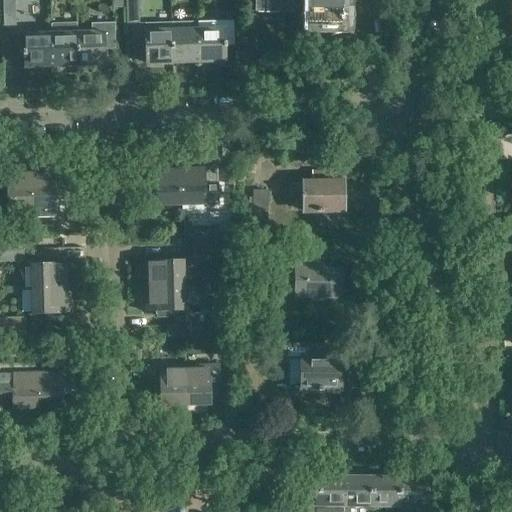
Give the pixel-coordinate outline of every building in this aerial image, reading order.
[(16,27),(15,0),(2,0),(4,27),(16,27)] [(126,0),(126,6),(127,30),(141,30),(140,6),(138,6),(138,0),(126,0)] [(254,0),(255,11),(293,11),(292,0),(306,0),(306,33),(346,34),(346,0),(254,0)] [(197,28),(198,61),(225,60),(225,45),(234,45),(234,21),(198,21),(198,28),(197,28)] [(78,32),(79,65),(105,64),(104,49),(115,49),(115,22),(91,23),(92,32),(78,32)] [(52,33),(53,66),(79,65),(78,32),(77,32),(77,23),(75,23),(51,23),(51,25),(50,25),(50,33),(52,33)] [(172,62),(171,29),(171,23),(145,23),(146,63),(172,62)] [(198,61),(197,28),(171,29),(172,62),(198,61)] [(52,33),(50,33),(26,34),(27,67),(53,66),(52,33)] [(178,166),(179,206),(218,205),(217,183),(204,184),(203,165),(178,166)] [(179,206),(178,166),(153,166),(153,206),(179,206)] [(32,169),(6,170),(7,210),(33,209),(32,169)] [(57,169),(32,169),(33,209),(33,217),(58,217),(58,208),(58,200),(67,199),(66,181),(57,181),(57,169)] [(343,211),(342,182),(327,182),(327,174),(286,175),(286,193),(268,193),(268,199),(287,199),(287,208),(304,208),(304,212),(343,211)] [(268,199),(268,193),(268,190),(254,190),(253,227),(267,228),(268,199)] [(215,245),(215,233),(191,233),(191,246),(215,245)] [(215,245),(216,257),(228,257),(227,233),(215,233),(215,245)] [(23,237),(0,237),(0,241),(0,249),(24,249),(23,237)] [(215,245),(191,246),(191,258),(216,257),(215,245)] [(0,249),(0,262),(24,261),(24,249),(0,249)] [(294,297),(342,298),(342,269),(324,268),(324,256),(292,255),(292,269),(295,269),(294,297)] [(143,261),(143,286),(183,285),(182,260),(143,261)] [(30,264),(30,289),(70,288),(69,263),(30,264)] [(183,285),(143,286),(144,311),(184,310),(183,285)] [(70,288),(30,289),(31,314),(70,314),(70,288)] [(214,325),(214,337),(227,337),(226,312),(214,313),(214,325)] [(214,325),(214,313),(190,313),(190,326),(214,325)] [(25,317),(2,318),(2,330),(26,329),(25,317)] [(214,325),(190,326),(190,338),(214,337),(214,325)] [(26,329),(2,330),(2,342),(26,341),(26,329)] [(341,346),(281,346),(281,361),(288,361),(288,388),(300,388),(341,389),(341,346)] [(60,368),(37,369),(37,409),(63,409),(62,393),(74,393),(73,363),(60,363),(60,368)] [(37,364),(0,364),(0,387),(11,387),(12,410),(37,409),(37,369),(37,364)] [(184,405),(183,365),(158,366),(159,406),(184,405)] [(183,365),(184,405),(210,405),(209,393),(219,393),(218,365),(183,365)] [(315,511),(342,511),(343,505),(343,476),(315,476),(315,511)] [(371,476),(343,476),(343,505),(344,506),(344,511),(370,511),(371,506),(371,476)] [(371,476),(371,506),(399,506),(399,476),(371,476)] [(399,476),(399,506),(417,506),(416,511),(432,511),(432,487),(428,487),(428,476),(399,476)]
